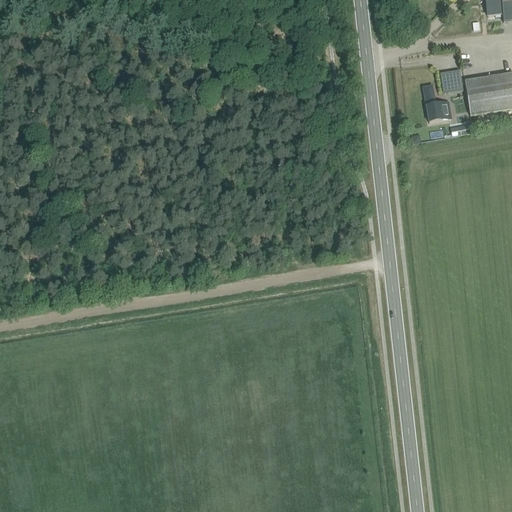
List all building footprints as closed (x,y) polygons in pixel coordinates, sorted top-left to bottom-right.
[(511,0),(486,0),(488,18),(482,19),(483,24),(511,21),(511,0)] [(511,74),(465,83),(470,118),(511,111),(511,74)] [(442,83),(443,95),(462,93),(461,81),(442,83)] [(426,108),(429,125),(448,121),(447,113),(446,105),(440,106),(440,105),(426,108)] [(471,120),(472,128),(482,126),(481,119),(471,120)]
